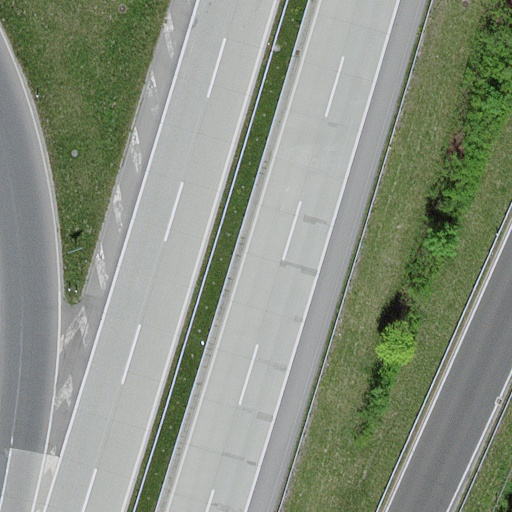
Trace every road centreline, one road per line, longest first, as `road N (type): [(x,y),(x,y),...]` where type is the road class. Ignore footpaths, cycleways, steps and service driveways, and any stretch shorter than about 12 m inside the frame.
road 1 (motorway): [(236,0),(83,511)]
road 2 (motorway): [(209,511),(360,0)]
road 3 (motorway): [(0,130),(28,264),(22,425),(6,511)]
road 4 (motorway): [(416,511),(511,301)]
